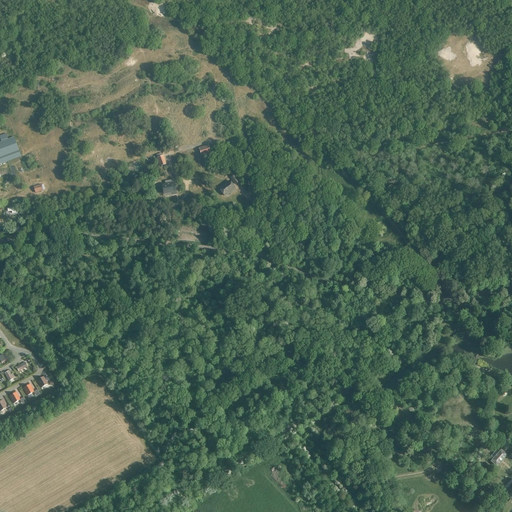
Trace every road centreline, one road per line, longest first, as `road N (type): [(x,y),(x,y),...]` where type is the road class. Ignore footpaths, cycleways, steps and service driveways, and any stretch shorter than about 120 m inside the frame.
road 1 (track): [(393,359),(326,335),(333,329),(328,319),(234,270),(69,256),(10,279),(5,293),(21,312),(79,359),(98,357),(112,367),(173,456),(207,465),(216,477)]
road 2 (track): [(345,390),(168,511)]
road 3 (track): [(156,432),(333,329)]
